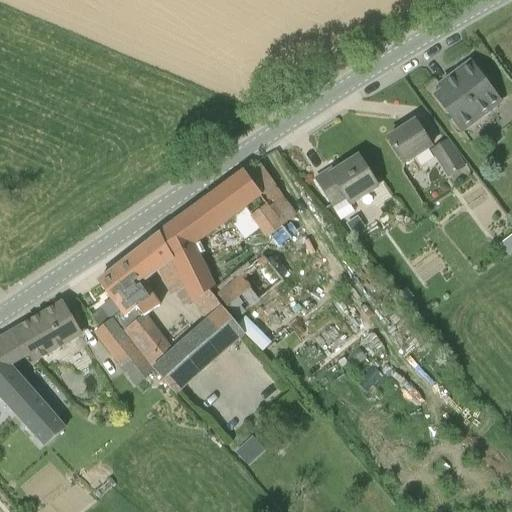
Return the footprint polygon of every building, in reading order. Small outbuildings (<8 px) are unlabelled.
[(462,132),(500,103),(470,63),(440,86),(443,90),(435,96),(462,132)] [(404,164),(431,147),(415,122),(388,139),(404,164)] [(433,151),(449,176),(464,167),(447,142),(433,151)] [(349,205),(377,187),(359,158),(332,175),(330,172),(316,180),(332,206),(345,198),(349,205)] [(282,223),(294,214),(260,166),(246,177),(244,173),(180,220),(140,251),(156,272),(160,269),(172,295),(187,288),(194,302),(214,287),(191,245),(231,217),(237,225),(250,215),(252,217),(268,205),(282,223)] [(282,223),(268,205),(252,217),(268,238),(282,227),(280,224),(282,223)] [(364,227),(358,218),(358,217),(347,224),(353,235),(365,227),(364,227)] [(511,235),(499,245),(506,253),(511,248),(511,235)] [(246,332),(318,271),(292,237),(218,297),(246,332)] [(143,283),(156,272),(140,251),(128,260),(98,283),(121,313),(113,319),(153,370),(154,370),(154,371),(175,395),(243,334),(222,309),(210,292),(195,304),(208,322),(169,356),(164,350),(168,347),(145,317),(160,307),(143,283)] [(33,363),(80,335),(62,304),(12,334),(22,350),(25,348),(28,354),(33,363)] [(137,387),(154,371),(154,370),(153,370),(113,319),(95,333),(137,387)] [(9,366),(28,354),(25,348),(22,350),(12,334),(0,340),(0,396),(46,446),(65,430),(9,366)] [(251,465),(268,449),(255,434),(237,450),(251,465)]
